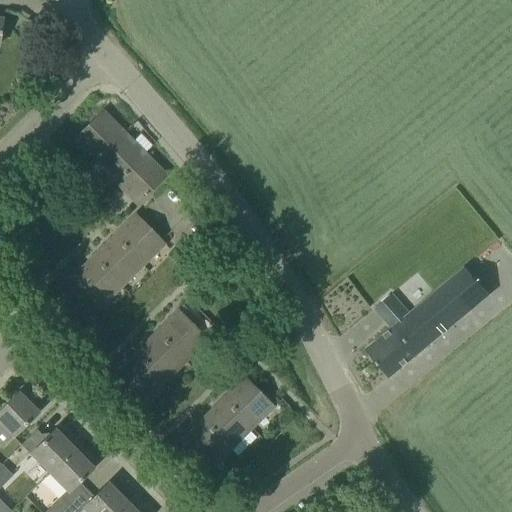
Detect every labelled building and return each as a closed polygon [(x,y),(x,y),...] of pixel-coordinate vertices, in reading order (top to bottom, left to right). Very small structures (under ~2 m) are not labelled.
[(72,140),(94,162),(124,132),(102,111),(72,140)] [(94,162),(115,183),(145,153),(124,132),(94,162)] [(145,153),(115,183),(136,204),(166,175),(145,153)] [(113,235),(143,265),(164,244),(134,214),(113,235)] [(143,265),(113,235),(92,257),(121,287),(143,265)] [(92,257),(70,278),(100,308),(121,287),(92,257)] [(389,378),(489,295),(466,267),(409,314),(392,295),(375,309),(392,328),(366,350),(389,378)] [(210,278),(200,288),(212,301),(222,290),(210,278)] [(156,331),(185,361),(207,340),(177,310),(156,331)] [(156,331),(134,352),(164,382),(185,361),(156,331)] [(164,382),(134,352),(113,374),(143,404),(164,382)] [(222,398),(251,428),(273,407),(243,377),(222,398)] [(0,423),(12,436),(38,411),(18,392),(0,409),(0,423)] [(251,428),(222,398),(200,419),(230,449),(251,428)] [(230,449),(200,419),(179,440),(181,442),(190,452),(209,471),(230,449)] [(48,473),(73,448),(54,429),(29,453),(48,473)] [(181,442),(172,451),(181,461),(190,452),(181,442)] [(73,448),(48,473),(67,492),(92,467),(73,448)] [(0,487),(12,475),(1,464),(0,465),(0,464),(0,487)] [(82,507),(86,511),(116,511),(127,502),(107,482),(82,507)] [(45,511),(62,511),(70,505),(61,496),(45,511)] [(0,511),(7,511),(10,510),(0,500),(0,511)] [(136,511),(127,502),(116,511),(136,511)]
